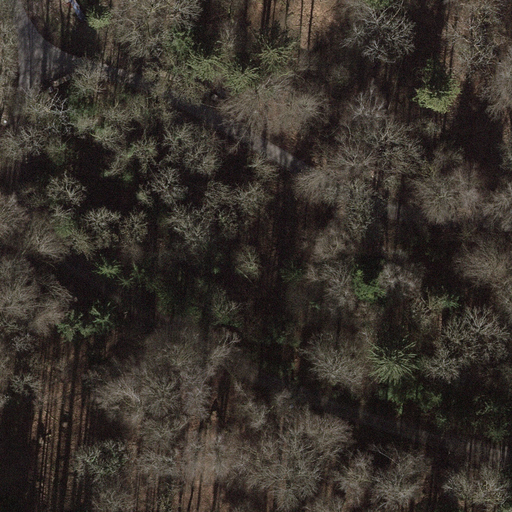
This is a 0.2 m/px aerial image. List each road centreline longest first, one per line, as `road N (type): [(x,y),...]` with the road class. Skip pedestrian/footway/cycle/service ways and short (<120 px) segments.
road 1 (track): [(511,455),(243,375),(52,254),(18,204),(14,147),(39,45)]
road 2 (unclassified): [(15,0),(39,45),(177,96),(370,203),(476,222),(511,218)]
